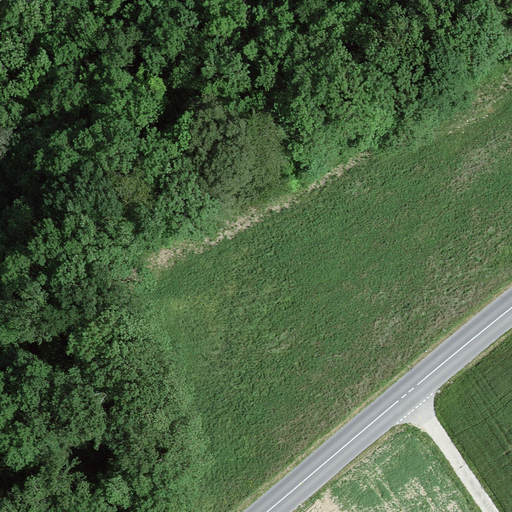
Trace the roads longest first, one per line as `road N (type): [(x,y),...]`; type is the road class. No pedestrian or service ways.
road 1 (secondary): [(267,511),(511,311)]
road 2 (track): [(492,511),(412,392)]
